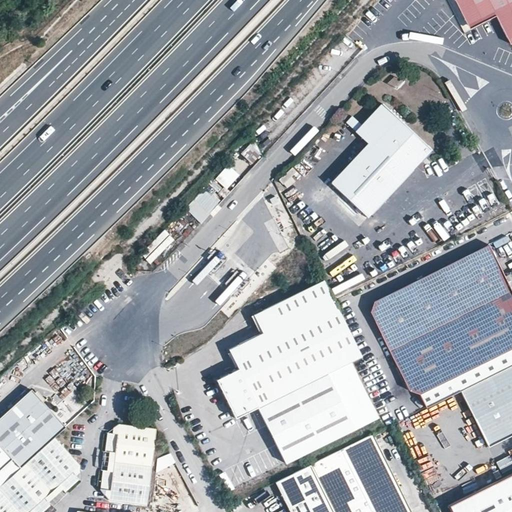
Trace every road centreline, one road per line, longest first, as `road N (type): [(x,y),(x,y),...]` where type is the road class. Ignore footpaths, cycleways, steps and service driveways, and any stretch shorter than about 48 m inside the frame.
road 1 (residential): [(488,92),(429,53),(407,48),(373,56),(118,337),(215,511)]
road 2 (motorway): [(0,298),(301,0)]
road 3 (motorway): [(0,241),(240,0)]
road 4 (unknown): [(422,511),(302,241)]
road 5 (motorway): [(191,0),(0,191)]
road 6 (motorway): [(107,26),(0,134)]
road 7 (motorway): [(107,26),(0,118)]
